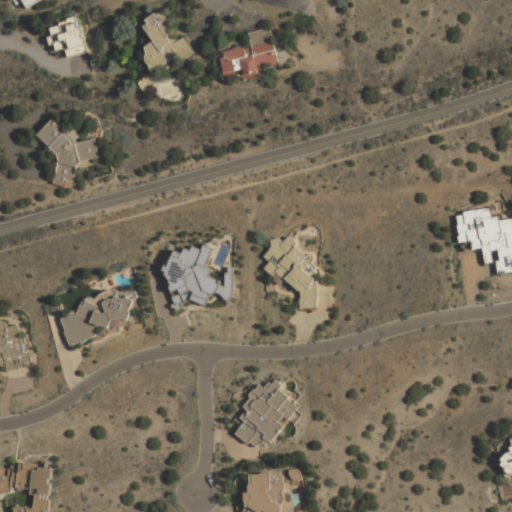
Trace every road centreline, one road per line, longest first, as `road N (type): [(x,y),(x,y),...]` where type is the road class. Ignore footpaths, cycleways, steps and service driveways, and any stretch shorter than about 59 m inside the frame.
road 1 (residential): [(511,309),(304,350),(162,350),(52,409),(0,426)]
road 2 (residential): [(0,228),(511,86)]
road 3 (residential): [(198,498),(207,468),(206,352)]
